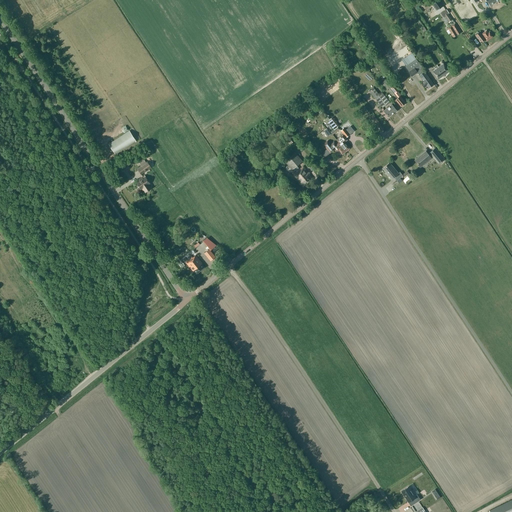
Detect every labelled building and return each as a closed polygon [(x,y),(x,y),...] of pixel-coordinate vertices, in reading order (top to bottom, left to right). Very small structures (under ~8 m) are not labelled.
[(442,6),(438,0),(437,0),(432,4),(437,10),(442,6)] [(455,23),(447,28),(453,37),(460,33),(455,23)] [(481,43),(485,39),(487,41),(492,36),(489,32),(488,33),(486,30),(481,34),(480,31),(478,33),(477,32),(474,34),(475,35),(481,43)] [(416,59),(406,66),(409,71),(412,76),(417,72),(419,75),(423,81),(421,83),(424,87),(426,86),(428,88),(434,84),(424,71),(416,59)] [(435,69),(432,71),(438,79),(449,71),(443,63),(438,67),(437,65),(434,67),(435,69)] [(400,96),(401,95),(397,91),(398,90),(388,77),(385,80),(387,82),(386,84),(394,94),(395,93),(396,95),(393,97),(395,99),(401,106),(405,102),(400,96)] [(373,88),(369,91),(382,107),(389,102),(382,92),(379,95),(373,88)] [(392,104),(384,110),(389,116),(396,110),(392,104)] [(339,129),(346,137),(349,135),(343,127),(339,129)] [(129,131),(109,144),(115,154),(136,141),(129,131)] [(346,151),(349,148),(344,142),(347,140),(345,137),(343,138),(341,136),(337,139),(339,141),(338,142),(346,151)] [(339,150),(342,154),(346,151),(338,142),(336,144),(334,142),(330,144),(327,141),(323,144),(327,149),(330,153),(334,149),(333,148),(334,147),(337,151),(339,150)] [(431,158),(431,157),(432,156),(438,164),(444,159),(435,147),(429,152),(428,154),(425,151),(415,160),(420,167),(431,158)] [(302,166),(299,169),(296,166),(302,161),(295,153),(285,161),(292,170),(290,171),(303,186),(313,179),(302,166)] [(141,174),(151,167),(147,162),(146,162),(142,156),(137,160),(139,163),(141,166),(137,168),(141,174)] [(274,164),(279,169),(284,164),(280,159),(274,164)] [(119,166),(118,167),(121,171),(122,171),(123,171),(129,167),(126,162),(119,166)] [(391,179),(394,177),(396,180),(402,175),(400,172),(398,173),(389,163),(383,168),(391,179)] [(144,175),(142,176),(138,179),(139,181),(136,183),(140,189),(142,188),(143,188),(142,188),(142,189),(143,190),(144,190),(145,192),(151,188),(148,184),(149,183),(149,182),(149,181),(149,180),(148,180),(145,177),(144,175)] [(149,200),(153,211),(158,209),(154,198),(149,200)] [(210,260),(215,257),(209,249),(204,253),(210,260)] [(193,271),(193,270),(196,274),(204,267),(201,264),(202,263),(195,255),(192,257),(186,262),(193,271)] [(224,328),(226,327),(225,281),(216,285),(216,289),(206,295),(212,306),(212,305),(217,316),(217,315),(224,328)] [(412,482),(401,489),(411,505),(420,499),(415,490),(416,489),(412,482)] [(511,511),(511,499),(489,510),(490,511),(511,511)]
